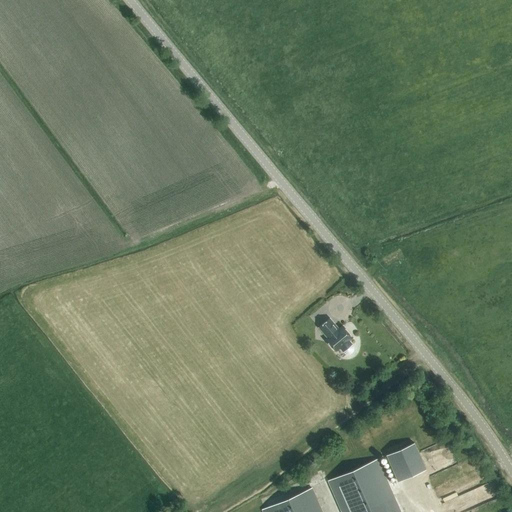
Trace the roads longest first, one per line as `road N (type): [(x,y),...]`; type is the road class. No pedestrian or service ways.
road 1 (tertiary): [(511,469),(388,300),(134,0)]
road 2 (unknown): [(424,348),(220,511)]
